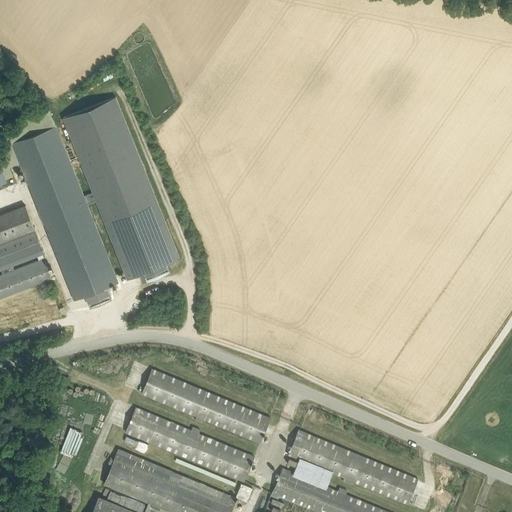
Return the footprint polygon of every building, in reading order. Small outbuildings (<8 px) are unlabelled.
[(93,192),(83,195),(87,204),(96,200),(127,279),(140,274),(143,280),(170,269),(168,263),(180,258),(116,96),(63,117),(93,192)] [(12,142),(75,299),(86,295),(90,306),(112,298),(107,287),(118,282),(87,204),(83,195),(55,125),(12,142)] [(0,297),(52,278),(44,257),(43,254),(45,254),(26,204),(0,213),(0,297)] [(260,443),(271,418),(268,416),(267,417),(152,369),(153,368),(152,368),(142,393),(196,416),(195,419),(203,423),(204,420),(260,443)] [(125,432),(244,481),(245,479),(255,456),(199,433),(200,429),(193,426),(191,430),(136,407),(125,432)] [(76,456),(83,431),(68,426),(61,452),(76,456)] [(352,481),(408,504),(418,479),(418,478),(418,479),(298,430),(298,429),(288,454),(344,477),(342,481),(351,484),(352,481)] [(231,511),(237,497),(156,464),(152,474),(115,458),(104,483),(123,492),(148,502),(144,511),(231,511)] [(289,458),(287,463),(296,466),(298,461),(289,458)] [(326,472),(303,462),(298,473),(321,483),(326,472)] [(278,499),(280,495),(319,511),(390,511),(346,493),(347,490),(339,487),(338,490),(282,467),(270,496),(278,499)] [(241,483),(236,496),(247,501),(252,487),(241,483)]
